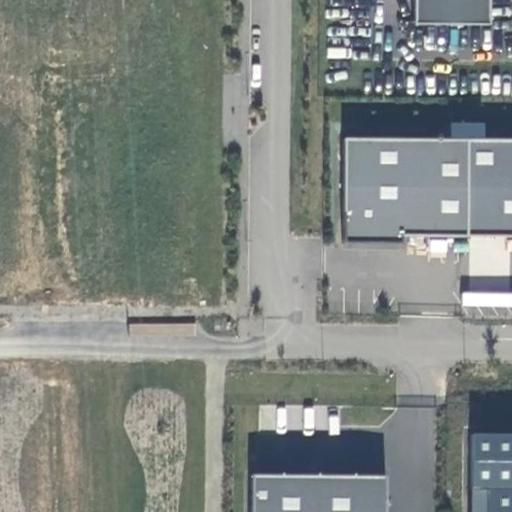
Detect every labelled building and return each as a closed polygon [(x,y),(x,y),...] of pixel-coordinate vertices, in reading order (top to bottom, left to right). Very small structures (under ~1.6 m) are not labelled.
[(413,0),(413,23),(489,25),(489,0),(413,0)] [(450,138),(451,122),(422,121),(421,136),(450,138)] [(468,237),(468,139),(345,139),(344,244),(403,244),(403,237),(468,237)] [(511,511),(511,432),(471,432),(469,511),(511,511)] [(386,511),(387,475),(253,474),(252,511),(386,511)]
